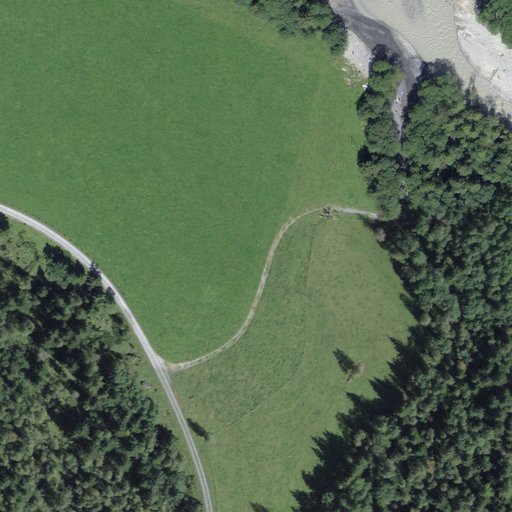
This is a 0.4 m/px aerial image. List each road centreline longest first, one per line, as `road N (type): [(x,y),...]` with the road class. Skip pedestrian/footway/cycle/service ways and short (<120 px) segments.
road 1 (track): [(0,207),(57,238),(110,287),(161,375)]
road 2 (track): [(161,375),(209,511)]
